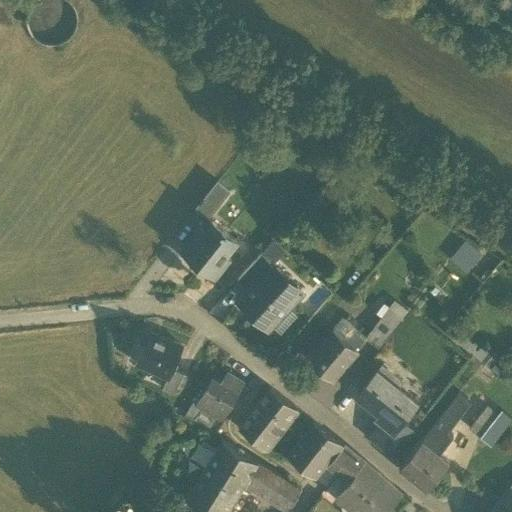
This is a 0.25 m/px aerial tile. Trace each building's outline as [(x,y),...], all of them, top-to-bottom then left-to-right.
[(64,0),(36,0),(28,10),(26,23),(30,35),(40,44),(53,47),(65,42),(74,32),(77,19),(72,7),(64,0)] [(195,210),(208,219),(209,218),(229,192),(217,182),(203,200),(195,210)] [(182,253),(211,275),(238,240),(209,218),(208,219),(213,223),(203,236),(198,232),(182,253)] [(449,253),(466,266),(479,249),(463,236),(449,253)] [(238,278),(248,287),(272,261),(262,251),(238,278)] [(248,287),(237,298),(268,327),(303,288),(272,261),(248,287)] [(362,334),(378,346),(394,326),(378,313),(362,334)] [(308,357),(334,378),(358,349),(332,328),(308,357)] [(157,366),(172,372),(175,366),(177,361),(175,360),(181,347),(162,339),(162,337),(150,332),(138,360),(156,368),(157,366)] [(380,364),(377,368),(398,384),(401,380),(380,364)] [(190,373),(175,366),(172,372),(165,388),(181,395),(190,373)] [(357,392),(379,410),(385,415),(382,418),(393,428),(401,419),(417,399),(398,384),(377,368),(357,392)] [(203,404),(223,417),(245,382),(228,371),(220,384),(212,379),(204,392),(209,396),(203,404)] [(240,427),(265,446),(296,406),(271,387),(240,427)] [(459,392),(423,440),(439,454),(453,435),(448,431),(470,400),(459,392)] [(494,418),(480,436),(490,443),(511,416),(501,409),(494,418)] [(376,414),(382,418),(385,415),(379,410),(376,414)] [(469,427),(480,436),(494,418),(483,410),(469,427)] [(393,428),(382,418),(368,436),(392,455),(413,429),(401,419),(393,428)] [(288,454),(316,476),(342,442),(314,420),(288,454)] [(207,511),(225,511),(227,509),(247,478),(258,460),(224,439),(186,499),(207,511)] [(449,462),(439,454),(423,440),(422,439),(399,466),(426,489),(449,462)] [(328,464),(348,480),(364,460),(344,444),(328,464)] [(259,486),(270,468),(258,460),(247,478),(259,486)] [(335,497),(354,511),(384,511),(401,493),(384,479),(386,477),(364,460),(348,480),(335,497)] [(259,486),(290,505),(301,488),(270,468),(259,486)] [(511,511),(511,482),(496,502),(508,511),(511,511)] [(177,511),(207,511),(186,499),(177,511)]
